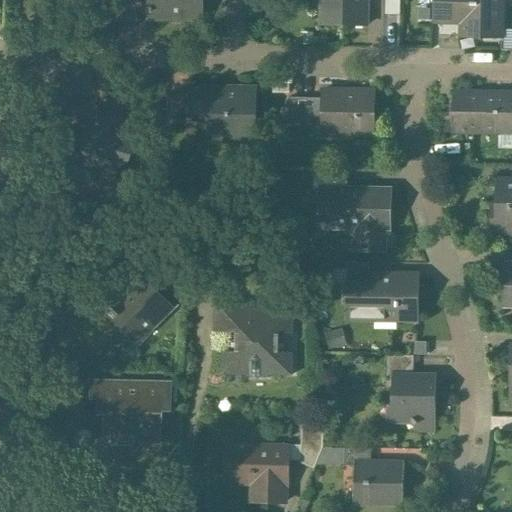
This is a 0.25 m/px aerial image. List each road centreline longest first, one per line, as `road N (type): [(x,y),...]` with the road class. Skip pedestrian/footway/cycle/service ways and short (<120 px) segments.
road 1 (residential): [(410,64),(412,162),(469,342),(474,383),(467,463),(449,511)]
road 2 (residential): [(233,61),(31,60),(0,162)]
road 3 (residential): [(233,61),(410,64)]
